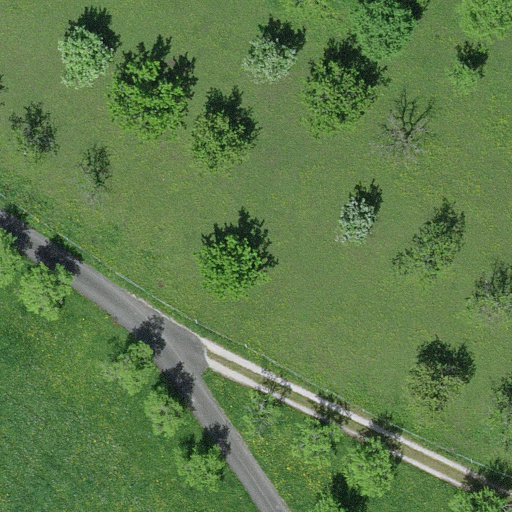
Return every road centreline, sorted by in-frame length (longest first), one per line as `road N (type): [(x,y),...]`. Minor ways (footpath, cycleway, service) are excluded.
road 1 (track): [(285,511),(180,347),(0,219)]
road 2 (track): [(180,347),(219,356),(511,496)]
